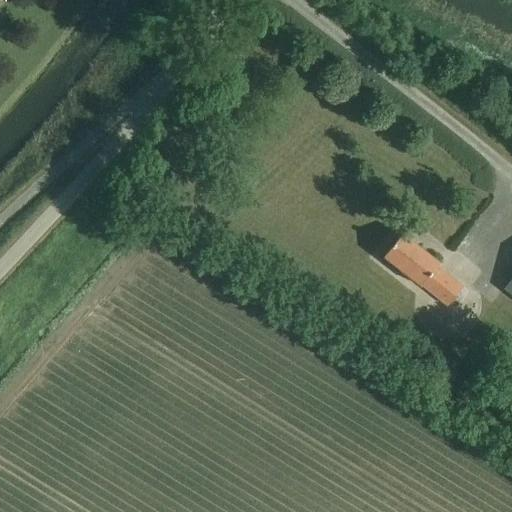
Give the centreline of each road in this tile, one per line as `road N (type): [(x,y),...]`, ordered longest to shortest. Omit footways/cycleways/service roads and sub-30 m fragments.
road 1 (unclassified): [(0,270),(197,50)]
road 2 (unclassified): [(0,218),(197,50)]
